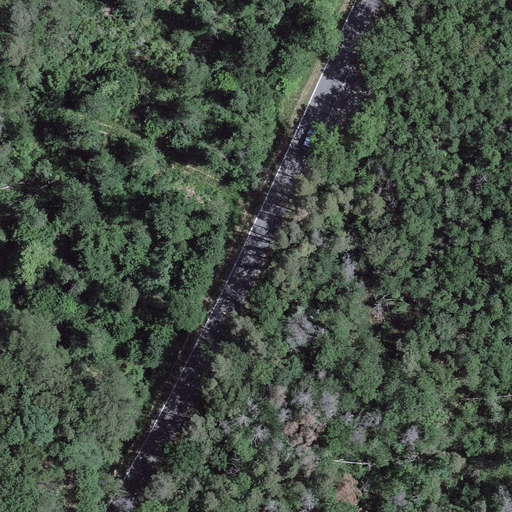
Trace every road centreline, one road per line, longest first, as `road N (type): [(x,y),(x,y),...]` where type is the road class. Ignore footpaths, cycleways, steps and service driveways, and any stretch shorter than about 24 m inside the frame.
road 1 (tertiary): [(366,0),(116,511)]
road 2 (track): [(222,308),(98,220),(33,131),(0,106)]
